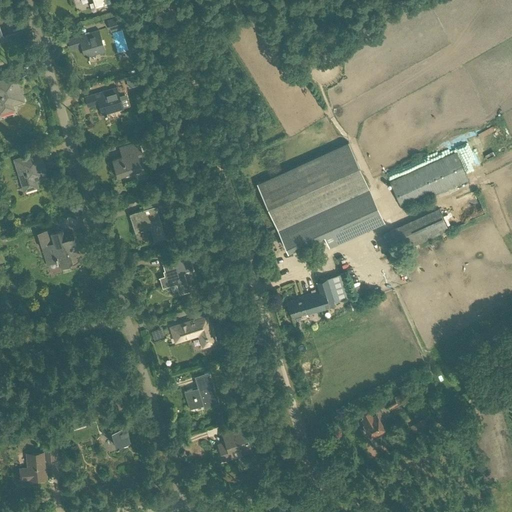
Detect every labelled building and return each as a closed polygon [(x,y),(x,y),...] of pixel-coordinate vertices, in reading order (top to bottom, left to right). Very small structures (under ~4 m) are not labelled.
[(126,15),(115,18),(119,28),(129,25),(126,15)] [(98,30),(68,39),(71,49),(81,46),(85,57),(105,50),(98,30)] [(143,72),(125,77),(128,88),(146,83),(143,72)] [(0,80),(0,112),(13,108),(11,104),(23,100),(15,76),(0,80)] [(116,88),(85,97),(88,107),(99,104),(102,114),(122,108),(116,88)] [(113,159),(118,176),(141,169),(137,156),(143,154),(139,142),(128,145),(119,147),(122,156),(113,159)] [(348,142),(256,184),(277,230),(369,188),(348,142)] [(460,161),(472,156),(466,143),(454,148),(460,161)] [(442,145),(436,147),(438,153),(444,151),(442,145)] [(15,160),(24,190),(37,186),(35,180),(47,177),(39,152),(15,160)] [(389,182),(402,210),(468,181),(456,153),(389,182)] [(277,230),(286,248),(323,231),(329,246),(384,221),(369,188),(277,230)] [(129,214),(135,233),(150,228),(154,241),(165,237),(156,208),(165,206),(162,197),(142,203),(144,209),(129,214)] [(387,231),(397,253),(448,230),(438,208),(387,231)] [(46,229),(35,232),(40,246),(41,246),(46,261),(58,257),(61,267),(62,266),(70,264),(72,263),(69,256),(79,253),(73,234),(64,237),(61,229),(50,232),(51,233),(48,234),(46,229)] [(1,236),(2,242),(16,238),(14,233),(1,236)] [(165,275),(160,277),(163,286),(171,284),(176,282),(178,290),(179,294),(190,291),(188,284),(187,284),(184,273),(194,270),(189,253),(184,255),(161,261),(165,275)] [(288,302),(293,318),(308,313),(308,314),(334,306),(333,303),(351,297),(344,273),(317,282),(319,290),(302,296),(303,297),(288,302)] [(171,327),(175,342),(200,334),(204,346),(215,343),(207,316),(215,313),(213,307),(194,313),(196,319),(171,327)] [(198,387),(184,391),(189,408),(203,404),(204,408),(219,403),(210,372),(203,374),(204,379),(196,382),(198,387)] [(390,390),(379,396),(382,401),(393,396),(390,390)] [(395,399),(384,404),(386,409),(389,408),(392,406),(397,403),(395,399)] [(368,410),(360,414),(363,420),(362,420),(366,429),(365,430),(367,435),(369,435),(370,436),(389,425),(385,418),(379,407),(378,405),(369,410),(368,410)] [(100,424),(103,434),(106,433),(108,431),(111,430),(115,444),(114,444),(115,446),(118,445),(119,444),(123,443),(124,446),(129,445),(130,444),(130,443),(130,442),(127,433),(129,433),(127,428),(126,428),(125,425),(136,422),(133,414),(100,424)] [(215,420),(201,425),(205,436),(219,431),(215,420)] [(413,427),(417,434),(428,427),(424,420),(413,427)] [(218,445),(223,460),(232,457),(228,447),(240,444),(243,454),(252,451),(243,426),(222,433),(225,442),(218,445)] [(27,468),(19,469),(20,481),(26,480),(46,478),(45,467),(45,459),(51,458),(56,458),(54,445),(44,446),(45,452),(26,454),(27,468)]
